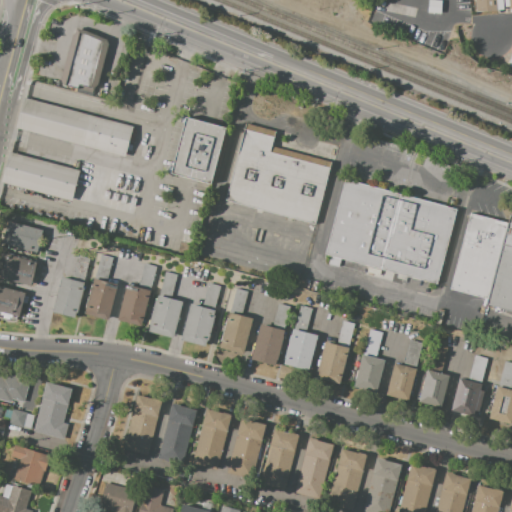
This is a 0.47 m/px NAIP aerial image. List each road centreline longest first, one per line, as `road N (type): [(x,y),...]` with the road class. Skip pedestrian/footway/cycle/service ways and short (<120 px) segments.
road 1 (residential): [(511,465),(118,358),(0,345)]
road 2 (secondary): [(511,161),(270,62)]
road 3 (secondary): [(270,62),(119,0)]
road 4 (residential): [(118,358),(69,511)]
